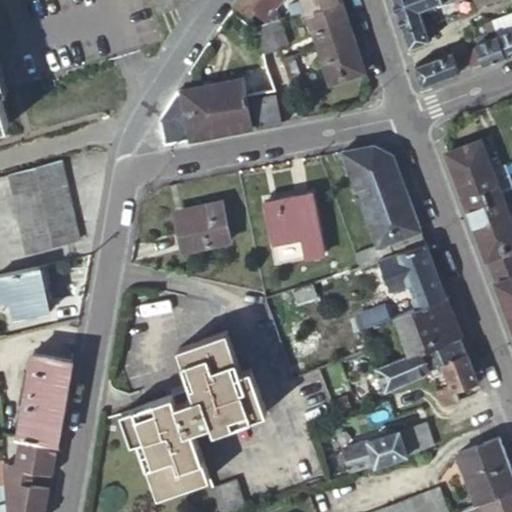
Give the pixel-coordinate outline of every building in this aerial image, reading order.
[(171,0),(153,0),(158,12),(172,6),(173,7),(174,6),(171,0)] [(254,19),(256,25),(282,17),(279,6),(281,3),(282,0),(238,0),(236,4),(250,15),(254,10),(262,16),(254,19)] [(279,6),(282,17),(301,10),(302,15),(308,13),(307,8),(330,0),(288,0),(281,3),(279,6)] [(347,16),(341,0),(330,0),(307,8),(308,13),(319,45),(353,34),(347,16)] [(393,0),(395,5),(398,14),(418,6),(419,9),(425,7),(433,4),(431,0),(393,0)] [(433,4),(425,7),(427,13),(435,10),(433,4)] [(418,6),(398,14),(404,32),(409,47),(429,41),(429,40),(421,16),(419,9),(418,6)] [(425,7),(419,9),(421,16),(427,13),(425,7)] [(495,31),(497,35),(511,29),(511,18),(507,20),(506,15),(501,17),(491,20),(495,31)] [(282,17),(256,25),(265,50),(290,42),(282,17)] [(491,20),(483,23),(487,34),(495,31),(491,20)] [(504,56),(511,53),(511,29),(497,35),(504,56)] [(330,81),(365,70),(359,53),(353,34),(319,45),(330,81)] [(478,48),(484,64),(504,56),(497,35),(476,43),(478,48)] [(436,57),(415,64),(422,85),(459,72),(460,73),(478,66),(472,50),(470,45),(470,43),(452,50),(452,52),(436,57)] [(472,50),(478,66),(484,64),(478,48),(472,50)] [(303,82),(293,53),(282,56),(292,86),(303,82)] [(246,92),(275,87),(268,66),(240,71),(241,77),(243,77),(246,93),(246,92)] [(241,77),(197,86),(181,88),(190,137),(252,125),(246,93),(243,77),(241,77)] [(181,88),(177,89),(160,117),(165,141),(190,137),(181,88)] [(258,124),(280,120),(275,92),(253,96),(258,124)] [(0,127),(9,124),(0,95),(0,127)] [(480,137),(445,150),(449,161),(456,180),(491,167),(480,137)] [(377,244),(354,252),(359,267),(380,260),(395,254),(426,243),(408,196),(392,153),(374,144),(343,150),(377,244)] [(78,238),(61,158),(9,174),(24,249),(78,238)] [(491,167),(500,192),(511,187),(511,185),(503,162),(491,167)] [(461,194),(465,205),(500,192),(491,167),(456,180),(461,194)] [(511,187),(500,192),(509,216),(511,214),(511,187)] [(314,191),(280,197),(281,205),(267,208),(277,261),(325,252),(314,191)] [(500,192),(465,205),(471,219),(475,229),(509,216),(500,192)] [(281,205),(280,197),(265,200),(267,208),(281,205)] [(190,252),(236,239),(224,200),(210,204),(211,209),(180,219),(190,252)] [(511,223),(509,216),(475,229),(485,256),(495,282),(511,276),(511,223)] [(434,265),(426,243),(395,254),(406,283),(410,294),(441,283),(434,265)] [(406,283),(395,254),(380,260),(391,288),(406,283)] [(48,311),(38,266),(0,274),(0,301),(9,300),(14,320),(48,311)] [(511,276),(495,282),(500,296),(506,311),(511,308),(511,276)] [(443,289),(441,283),(410,294),(415,306),(446,295),(443,289)] [(314,285),(296,291),(301,306),(319,299),(314,285)] [(423,347),(424,349),(461,335),(463,334),(458,321),(447,294),(446,295),(415,306),(394,315),(408,353),(423,347)] [(365,326),(391,317),(386,304),(360,313),(365,326)] [(179,347),(191,380),(193,386),(175,392),(121,411),(132,442),(139,440),(159,496),(212,478),(194,428),(214,421),(217,429),(267,411),(252,367),(243,370),(229,329),(179,347)] [(467,350),(461,335),(424,349),(430,366),(433,376),(447,371),(445,367),(469,357),(467,350)] [(430,366),(424,349),(423,347),(408,353),(397,357),(405,377),(430,366)] [(57,441),(71,357),(33,350),(18,434),(57,441)] [(397,357),(379,365),(386,386),(396,381),(405,377),(397,357)] [(475,372),(469,357),(445,367),(447,371),(452,385),(438,391),(443,404),(458,399),(454,390),(478,380),(475,372)] [(193,386),(191,380),(173,386),(175,392),(193,386)] [(346,394),(330,400),(334,411),(350,405),(346,394)] [(379,463),(435,441),(432,431),(428,419),(367,439),(374,461),(378,459),(379,463)] [(322,422),(316,423),(320,433),(325,431),(322,422)] [(18,434),(1,431),(3,456),(4,486),(4,490),(5,501),(7,511),(44,511),(46,503),(49,486),(31,483),(33,470),(51,473),(57,441),(18,434)] [(511,468),(504,447),(499,435),(458,451),(478,503),(511,490),(511,468)] [(339,473),(374,461),(367,439),(331,451),(339,473)] [(49,486),(51,473),(33,470),(31,483),(49,486)] [(223,511),(224,511),(248,504),(239,478),(214,487),(223,511)] [(451,511),(441,486),(425,492),(432,511),(451,511)] [(511,511),(511,490),(478,503),(463,509),(464,511),(511,511)] [(432,511),(425,492),(411,497),(417,511),(432,511)] [(399,511),(417,511),(411,497),(396,503),(399,511)] [(399,511),(396,503),(382,509),(383,511),(399,511)]
